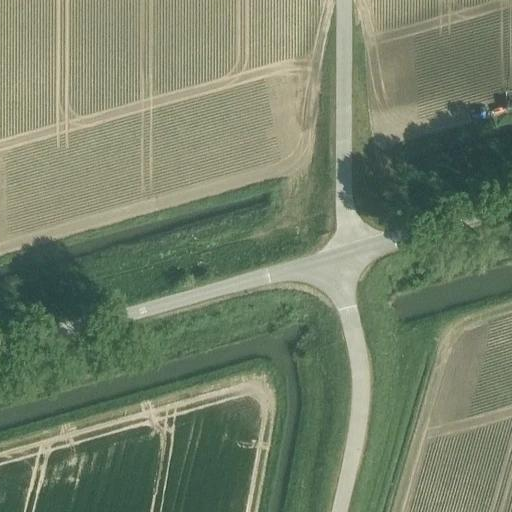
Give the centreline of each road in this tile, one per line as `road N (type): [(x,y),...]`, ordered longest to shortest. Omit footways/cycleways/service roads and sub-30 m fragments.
road 1 (unclassified): [(0,352),(342,257)]
road 2 (unclassified): [(339,511),(360,404),(342,257)]
road 3 (track): [(440,335),(404,348),(362,511)]
road 4 (unclassified): [(342,257),(511,205)]
